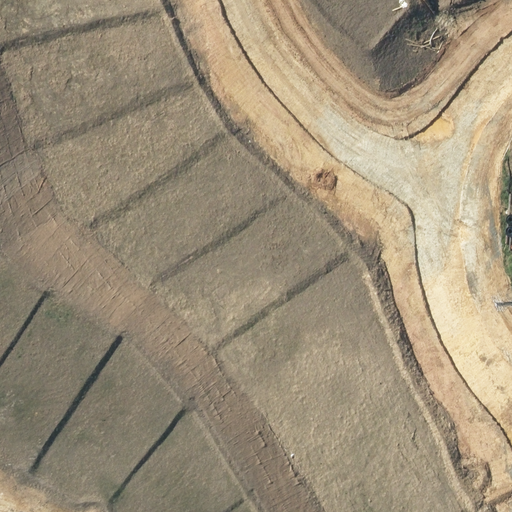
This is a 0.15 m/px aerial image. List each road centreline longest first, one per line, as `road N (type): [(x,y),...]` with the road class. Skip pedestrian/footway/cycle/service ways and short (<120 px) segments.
road 1 (residential): [(454,194),(366,152),(284,76),(234,0)]
road 2 (residential): [(511,417),(460,327),(448,245),(454,194)]
road 3 (residential): [(454,194),(457,164),(511,84)]
